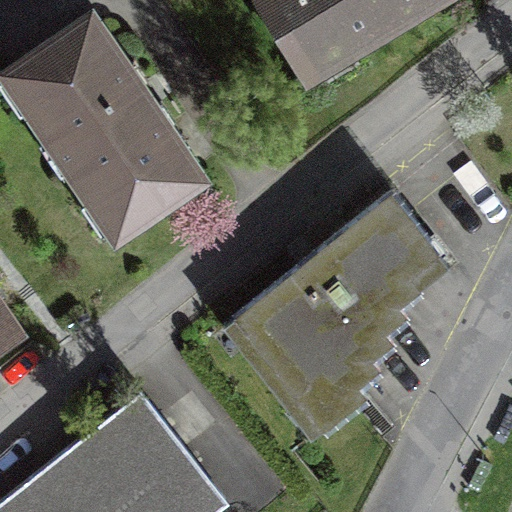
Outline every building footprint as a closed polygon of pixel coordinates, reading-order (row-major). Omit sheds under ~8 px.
[(261,0),(308,81),(451,0),(261,0)] [(86,27),(0,83),(0,88),(105,248),(193,190),(86,27)] [(461,270),(408,192),(243,320),(337,440),(380,402),(461,270)] [(0,354),(20,340),(0,313),(0,354)] [(0,511),(204,511),(225,496),(141,388),(0,498),(0,511)]
